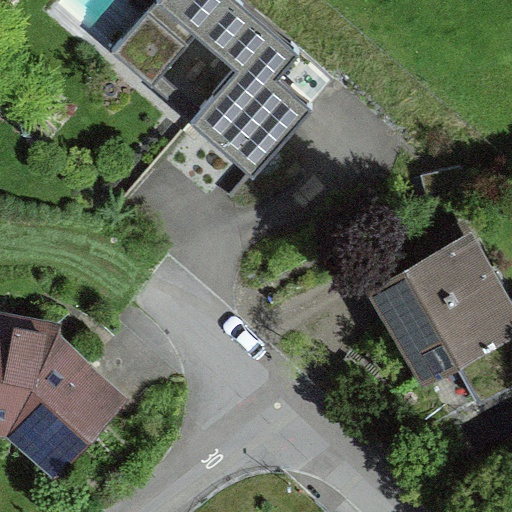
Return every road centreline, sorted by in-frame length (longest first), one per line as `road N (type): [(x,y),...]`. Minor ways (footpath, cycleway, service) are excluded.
road 1 (residential): [(159,292),(282,413)]
road 2 (residential): [(145,511),(282,413)]
road 3 (residential): [(282,413),(384,511)]
